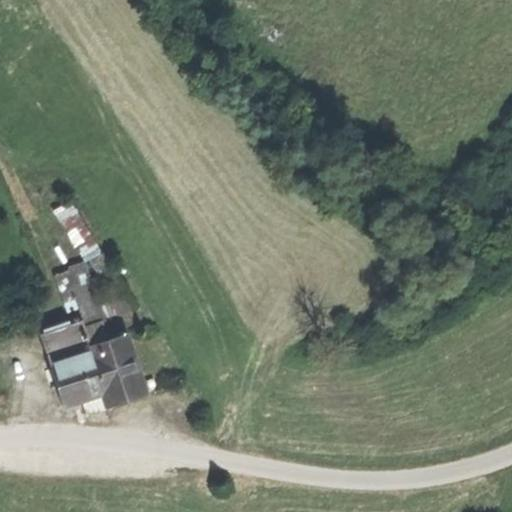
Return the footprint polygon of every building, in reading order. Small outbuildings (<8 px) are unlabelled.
[(57,207),(82,252),(101,242),(76,197),(57,207)] [(71,272),(89,323),(103,318),(137,303),(103,246),(89,254),(117,295),(103,301),(91,265),(71,272)] [(103,318),(89,323),(94,338),(108,333),(103,318)] [(46,332),(54,359),(96,344),(94,338),(89,323),(46,332)] [(94,338),(96,344),(110,385),(105,387),(109,399),(151,385),(131,325),(108,333),(94,338)] [(54,359),(68,400),(105,387),(110,385),(96,344),(54,359)] [(0,412),(26,416),(33,359),(0,355),(0,412)]
